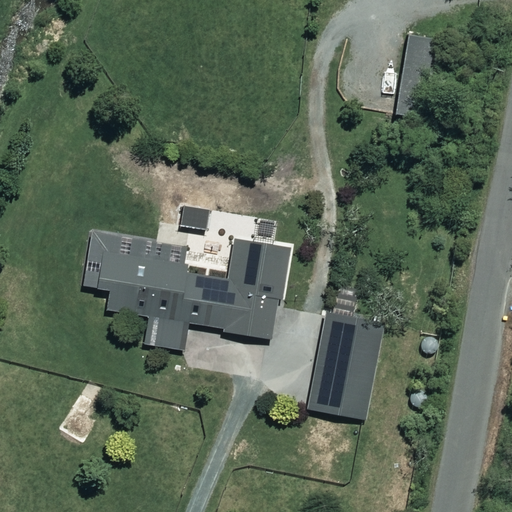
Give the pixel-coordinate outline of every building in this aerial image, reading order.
[(437,42),(405,37),(394,115),(426,120),(437,42)] [(295,194),(257,173),(247,193),(285,213),(295,194)] [(187,252),(93,233),(82,288),(110,294),(107,311),(151,319),(146,345),(181,352),(187,325),(270,341),(289,249),(235,238),(228,274),(184,266),(187,252)] [(13,292),(0,287),(0,308),(8,311),(13,292)] [(376,326),(325,316),(307,410),(357,420),(376,326)] [(117,416),(92,400),(81,418),(67,410),(55,430),(83,448),(97,425),(108,431),(117,416)] [(351,455),(330,453),(327,481),(347,483),(351,455)]
